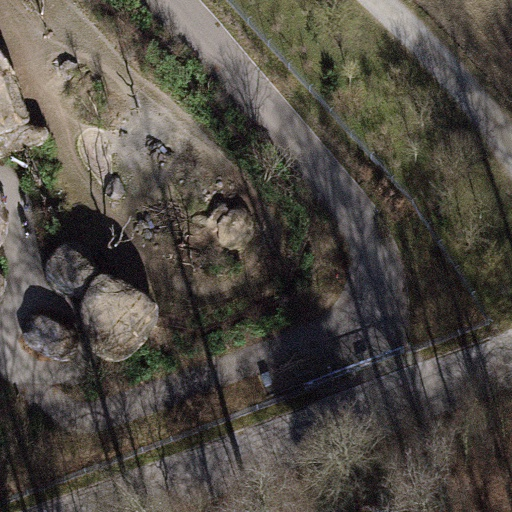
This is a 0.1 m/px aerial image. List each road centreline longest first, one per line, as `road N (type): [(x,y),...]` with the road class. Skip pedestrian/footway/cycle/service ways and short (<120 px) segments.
road 1 (residential): [(116,511),(511,364)]
road 2 (track): [(511,144),(376,0)]
